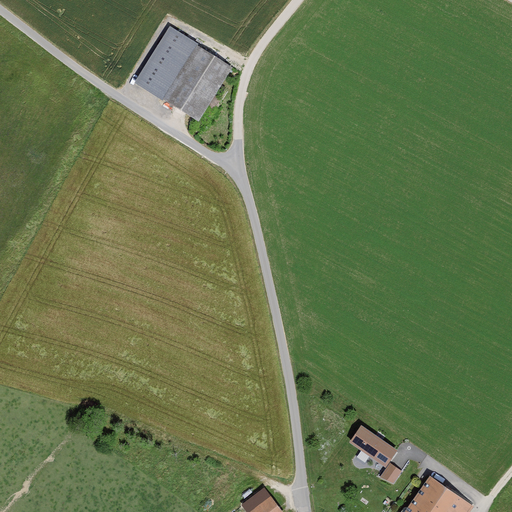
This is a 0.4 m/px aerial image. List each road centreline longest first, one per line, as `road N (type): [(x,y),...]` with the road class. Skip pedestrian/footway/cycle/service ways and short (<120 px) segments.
road 1 (residential): [(307,511),(267,260),(237,169)]
road 2 (unclassified): [(237,169),(109,91),(0,7)]
road 3 (unclassified): [(237,169),(237,104),(251,61),(297,0)]
